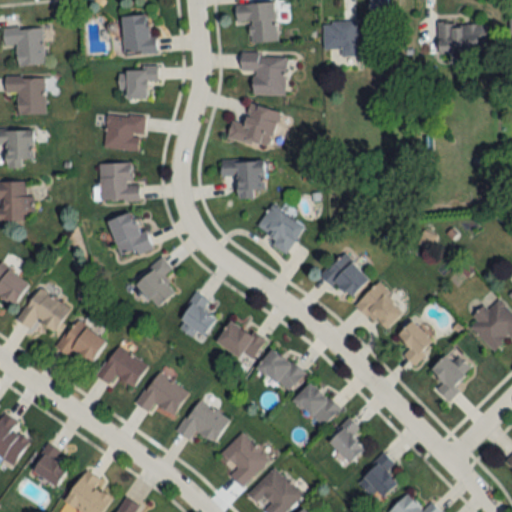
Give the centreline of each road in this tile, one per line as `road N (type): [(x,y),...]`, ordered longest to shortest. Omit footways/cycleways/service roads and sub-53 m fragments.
road 1 (residential): [(488,511),(337,349),(190,231),(175,184),(195,86),(188,0)]
road 2 (residential): [(0,362),(202,511)]
